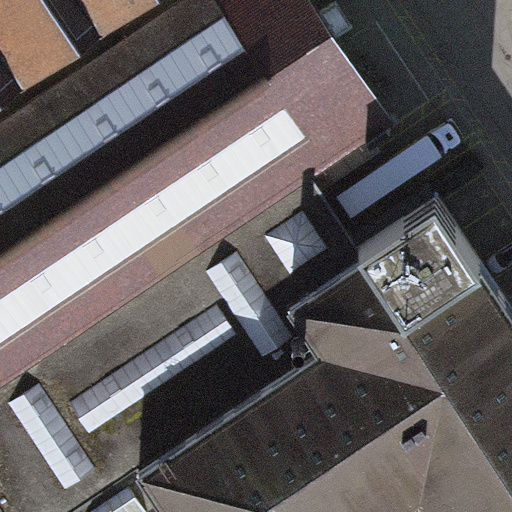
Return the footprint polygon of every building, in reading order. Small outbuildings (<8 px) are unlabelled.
[(400,124),(317,0),(165,0),(0,109),(0,389),(317,180),(400,124)] [(0,0),(0,109),(165,0),(0,0)] [(371,261),(317,180),(0,389),(0,508),(2,511),(89,511),(145,476),(324,357),(294,312),(371,261)] [(145,476),(169,511),(421,511),(427,508),(429,511),(511,511),(511,307),(495,283),(448,211),(371,261),(294,312),(324,357),(145,476)] [(169,511),(145,476),(89,511),(429,511),(427,508),(421,511),(169,511)]
